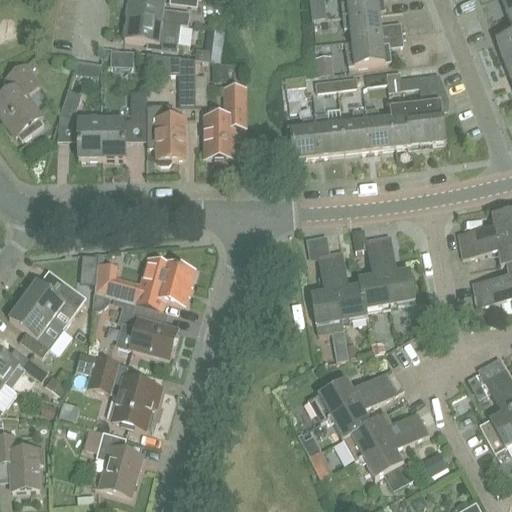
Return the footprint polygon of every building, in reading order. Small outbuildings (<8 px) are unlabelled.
[(182,21),(183,15),(163,12),(164,5),(129,0),(127,22),(180,29),(186,30),(188,22),(182,21)] [(198,0),(170,0),(169,8),(197,11),(198,0)] [(340,0),(342,21),(379,16),(384,16),(382,2),(397,0),(340,0)] [(511,0),(501,0),(500,0),(508,20),(511,17),(511,0)] [(351,45),(402,40),(400,27),(381,29),(379,16),(342,21),(344,33),(350,33),(351,45)] [(152,48),(151,54),(177,57),(180,29),(127,22),(124,44),(152,48)] [(511,61),(511,39),(496,45),(503,64),(511,61)] [(348,71),(389,67),(387,52),(403,50),(402,40),(351,45),(353,58),(347,59),(348,71)] [(318,56),(322,69),(335,66),(331,52),(318,56)] [(196,53),(195,63),(210,65),(211,55),(196,53)] [(133,75),(150,73),(148,54),(131,56),(133,75)] [(195,111),(195,110),(195,63),(177,61),(177,70),(181,71),(181,111),(195,111)] [(511,84),(511,82),(511,61),(503,64),(511,84)] [(44,130),(40,124),(42,123),(25,100),(40,89),(26,69),(5,84),(13,94),(0,102),(0,116),(6,124),(4,126),(15,142),(17,140),(21,146),(44,130)] [(367,91),(388,89),(386,78),(366,81),(367,91)] [(439,79),(412,82),(413,94),(420,93),(422,109),(443,106),(448,104),(439,79)] [(305,81),(285,84),(286,93),(307,91),(305,81)] [(356,82),(336,85),(337,95),(357,92),(356,82)] [(413,94),(412,82),(400,83),(402,95),(413,94)] [(337,95),(336,85),(315,88),(317,98),(337,95)] [(68,93),(59,120),(74,124),(82,98),(68,93)] [(233,132),(245,132),(245,93),(225,94),(225,123),(206,123),(206,163),(234,163),(233,132)] [(146,125),(146,110),(146,97),(130,97),(130,125),(146,125)] [(443,106),(422,109),(415,110),(419,151),(445,148),(440,108),(443,106)] [(171,167),(171,164),(185,164),(184,123),(170,123),(170,115),(165,109),(146,110),(146,125),(147,153),(157,153),(157,164),(158,164),(158,168),(161,170),(168,170),(171,167)] [(419,151),(415,110),(390,113),(391,123),(394,153),(419,151)] [(394,153),(391,123),(379,124),(377,114),(365,115),(369,156),(394,153)] [(369,156),(365,115),(352,117),(353,127),(341,129),(344,159),(369,156)] [(344,159),(341,129),(329,130),(327,120),(315,121),(319,162),(344,159)] [(319,162),(315,121),(302,123),(303,133),(291,135),(294,165),(319,162)] [(101,125),(102,164),(126,164),(125,124),(101,125)] [(102,164),(101,125),(78,125),(78,165),(102,164)] [(511,215),(492,219),(494,232),(458,239),(460,251),(511,241),(511,215)] [(378,242),(390,310),(415,305),(410,274),(396,276),(389,240),(378,242)] [(511,241),(460,251),(462,263),(499,257),(501,270),(506,269),(506,268),(511,267),(511,241)] [(365,314),(390,310),(378,242),(365,244),(372,280),(358,283),(359,290),(360,289),(365,314)] [(329,258),(341,326),(367,321),(365,314),(360,289),(359,290),(348,292),(341,256),(329,258)] [(317,340),(342,335),(341,326),(329,258),(317,260),(323,296),(310,298),(317,340)] [(81,259),(80,268),(94,269),(95,260),(81,259)] [(143,285),(142,285),(140,289),(117,282),(117,271),(97,269),(95,299),(124,307),(125,307),(155,315),(159,316),(162,305),(183,311),(192,276),(164,268),(163,268),(159,267),(158,268),(149,266),(143,285)] [(474,299),(511,292),(511,267),(506,268),(506,269),(508,281),(472,287),(474,299)] [(36,287),(22,306),(50,326),(61,335),(69,325),(82,307),(60,290),(53,299),(39,289),(36,287)] [(511,292),(474,299),(477,312),(511,305),(511,292)] [(22,306),(8,324),(29,340),(22,349),(40,363),(54,345),(61,335),(50,326),(22,306)] [(151,329),(155,315),(125,307),(124,307),(119,329),(135,333),(129,354),(168,365),(176,336),(151,329)] [(18,371),(0,357),(0,385),(4,389),(18,371)] [(126,371),(116,368),(79,358),(75,375),(90,379),(86,392),(118,401),(111,426),(144,435),(154,400),(157,401),(159,392),(123,382),(126,371)] [(511,386),(499,362),(488,368),(511,412),(511,386)] [(48,378),(29,364),(22,373),(41,387),(48,378)] [(494,458),(511,448),(511,412),(488,368),(477,374),(501,417),(478,430),(494,458)] [(329,421),(398,383),(392,373),(353,394),(347,383),(308,404),(320,427),(330,422),(329,421)] [(371,427),(370,426),(365,416),(404,394),(398,383),(329,421),(330,422),(342,444),(350,439),(350,438),(371,427)] [(450,387),(447,412),(470,415),(473,390),(450,387)] [(354,465),(362,461),(423,427),(417,416),(392,430),(385,418),(370,426),(371,427),(350,438),(350,439),(342,444),(354,465)] [(3,423),(0,422),(0,468),(10,467),(12,496),(38,494),(37,470),(45,469),(44,454),(14,456),(13,441),(5,442),(3,423)] [(397,456),(429,438),(423,427),(362,461),(375,484),(384,479),(393,496),(412,485),(403,468),(397,456)] [(125,443),(102,437),(95,462),(105,465),(98,493),(129,501),(140,460),(121,455),(125,443)] [(318,455),(308,461),(321,483),(331,478),(318,455)] [(440,456),(422,466),(429,480),(447,470),(440,456)] [(498,459),(483,467),(493,487),(508,479),(498,459)]
